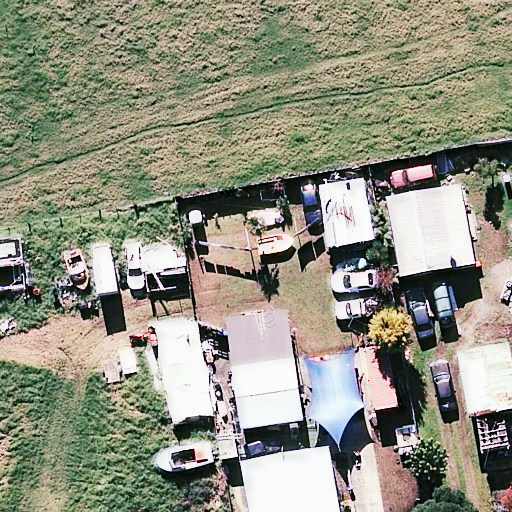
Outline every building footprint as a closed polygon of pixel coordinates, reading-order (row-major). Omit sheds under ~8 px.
[(369,247),(360,187),(322,193),(332,253),(369,247)] [(472,271),(459,192),(388,204),(401,283),(472,271)] [(0,271),(17,269),(15,245),(0,246),(0,271)] [(511,417),(511,374),(508,354),(458,364),(477,460),(507,454),(500,420),(511,417)] [(306,424),(295,366),(236,377),(246,435),(306,424)] [(340,511),(331,458),(244,474),(251,511),(340,511)]
